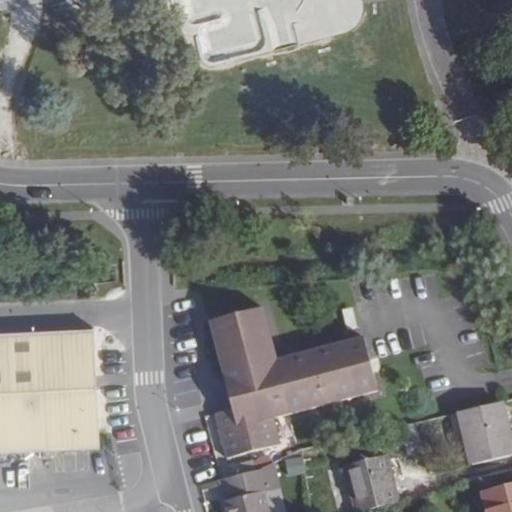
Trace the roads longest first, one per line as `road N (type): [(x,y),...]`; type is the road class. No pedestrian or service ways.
road 1 (residential): [(141,183),(446,176),(479,182),(511,214)]
road 2 (residential): [(179,511),(152,405),(141,183)]
road 3 (residential): [(0,184),(141,183)]
